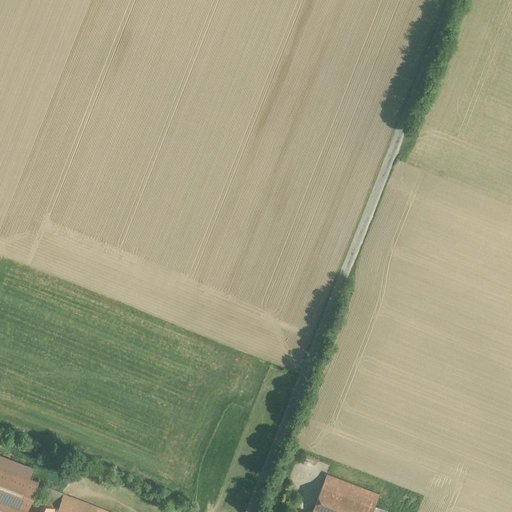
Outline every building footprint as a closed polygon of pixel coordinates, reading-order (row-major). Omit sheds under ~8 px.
[(38,482),(0,467),(0,501),(26,511),(32,498),(38,482)] [(372,511),(379,494),(327,474),(312,511),(372,511)] [(63,494),(44,487),(39,501),(56,508),(57,508),(63,494)] [(95,511),(97,507),(63,494),(57,508),(56,511),(57,511),(95,511)] [(32,498),(26,511),(25,511),(54,511),(56,508),(39,501),(32,498)]
